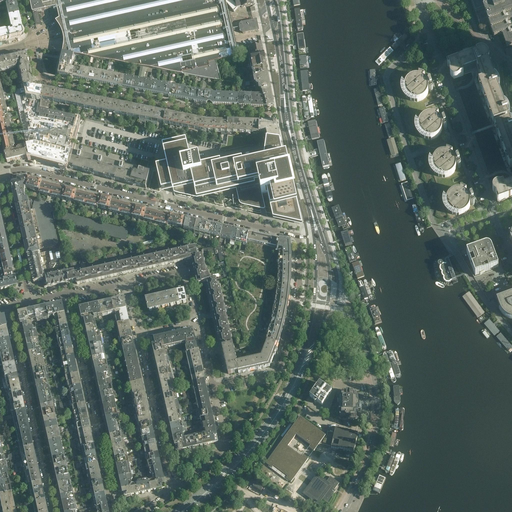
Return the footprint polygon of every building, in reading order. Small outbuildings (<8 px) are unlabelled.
[(16,7),(14,0),(12,0),(5,2),(5,3),(7,9),(16,7)] [(231,33),(231,32),(233,33),(233,32),(232,32),(232,31),(233,31),(233,28),(231,28),(231,27),(232,26),(231,26),(230,27),(229,27),(229,28),(228,26),(226,24),(227,24),(227,23),(229,23),(228,22),(227,23),(226,22),(225,20),(225,19),(225,18),(226,18),(228,18),(228,17),(226,17),(225,17),(225,15),(226,13),(228,13),(229,13),(228,12),(226,2),(221,4),(219,0),(29,0),(32,12),(33,13),(36,25),(40,24),(39,20),(40,20),(38,12),(52,9),(55,9),(55,8),(57,8),(59,16),(59,19),(56,22),(56,23),(56,24),(57,23),(58,25),(59,26),(59,27),(60,27),(60,28),(61,28),(61,29),(61,30),(61,31),(62,31),(63,32),(63,34),(63,35),(64,35),(64,36),(64,37),(64,38),(64,39),(64,40),(64,41),(65,42),(65,43),(64,43),(64,44),(65,44),(64,45),(64,46),(64,47),(64,48),(64,49),(64,50),(63,50),(63,52),(63,51),(62,52),(63,52),(63,53),(73,55),(79,56),(84,57),(90,58),(96,59),(102,60),(109,61),(115,62),(121,64),(127,65),(133,66),(140,67),(146,68),(152,69),(158,70),(162,71),(164,71),(171,72),(177,74),(183,75),(190,76),(196,77),(203,78),(209,79),(214,80),(217,81),(220,81),(221,81),(216,62),(233,58),(238,57),(236,47),(236,46),(235,46),(234,47),(233,47),(232,46),(231,44),(231,43),(233,42),(231,42),(230,42),(230,41),(229,38),(230,38),(232,38),(232,37),(230,37),(229,37),(229,34),(230,33),(230,32),(231,33)] [(236,6),(230,0),(222,0),(226,2),(234,12),(236,10),(237,8),(236,6)] [(254,5),(252,0),(236,0),(235,0),(236,6),(237,8),(242,7),(242,8),(253,5),(254,5)] [(511,0),(470,0),(475,12),(476,13),(477,12),(484,10),(486,17),(488,22),(491,29),(493,36),(494,37),(495,37),(495,36),(502,34),(507,46),(507,47),(508,47),(509,47),(511,45),(511,0)] [(18,15),(16,7),(7,9),(8,17),(18,15)] [(297,31),(303,30),(302,25),(300,10),(300,9),(294,10),(295,18),(296,22),(297,31)] [(484,12),(479,14),(481,21),(487,19),(484,12)] [(19,22),(18,15),(8,17),(10,24),(19,22)] [(457,28),(460,23),(452,17),(449,22),(457,28)] [(259,30),(257,19),(257,20),(256,20),(253,20),(240,23),(239,26),(240,32),(243,34),(258,30),(259,30)] [(21,29),(19,22),(10,24),(11,31),(12,32),(21,30),(21,29)] [(22,35),(22,32),(22,30),(21,30),(21,29),(21,30),(12,32),(11,31),(7,32),(9,39),(10,39),(21,36),(22,35)] [(9,39),(7,32),(7,31),(3,32),(2,31),(0,31),(0,39),(0,41),(7,39),(8,39),(9,39)] [(299,54),(306,54),(305,49),(304,39),(304,34),(297,35),(297,37),(297,40),(298,49),(299,54)] [(392,47),(396,51),(409,38),(405,34),(392,47)] [(264,55),(261,42),(256,43),(245,45),(246,50),(243,50),(243,52),(249,51),(250,54),(248,54),(249,57),(264,55)] [(377,63),(380,66),(395,52),(391,49),(377,63)] [(492,71),(489,62),(489,61),(489,60),(489,59),(489,58),(488,57),(488,56),(487,55),(486,54),(485,53),(484,53),(483,52),(482,52),(481,52),(480,52),(479,52),(479,53),(478,53),(477,53),(476,54),(448,64),(451,71),(450,72),(450,73),(450,74),(450,75),(450,76),(450,77),(451,77),(451,78),(452,78),(453,79),(454,79),(455,80),(456,80),(457,79),(458,79),(459,79),(459,78),(460,77),(463,76),(463,74),(477,69),(477,70),(479,76),(492,71)] [(72,59),(73,55),(63,53),(62,59),(73,62),(73,59),(72,59)] [(28,62),(27,55),(18,57),(20,64),(28,62)] [(267,69),(264,55),(249,57),(248,57),(249,63),(252,62),(253,71),(254,71),(267,69)] [(20,64),(18,57),(6,60),(8,70),(17,68),(18,66),(20,66),(20,68),(19,68),(20,71),(30,68),(28,62),(20,64)] [(70,67),(71,63),(72,64),(73,62),(62,59),(60,66),(69,67),(70,67)] [(0,71),(8,70),(6,60),(0,60),(0,71)] [(65,77),(67,69),(69,70),(69,67),(60,66),(58,76),(65,77)] [(141,92),(146,68),(140,67),(137,81),(135,91),(141,92)] [(92,83),(94,71),(94,70),(88,68),(87,71),(85,81),(92,83)] [(150,80),(152,69),(146,68),(141,92),(147,94),(149,84),(150,80)] [(73,79),(75,71),(69,70),(67,69),(65,77),(73,79)] [(79,80),(81,69),(79,69),(79,70),(76,69),(75,70),(75,71),(73,79),(79,80)] [(85,81),(87,71),(83,71),(84,69),(81,69),(79,80),(85,81)] [(268,75),(267,69),(254,71),(255,78),(268,75)] [(98,84),(100,74),(100,71),(94,70),(94,71),(92,83),(98,84)] [(375,70),(368,71),(369,86),(376,86),(375,70)] [(110,86),(112,76),(113,72),(107,71),(106,74),(104,85),(110,86)] [(307,71),(300,71),(301,80),(302,91),(304,91),(309,90),(309,84),(308,78),(307,71)] [(495,78),(494,77),(492,71),(479,76),(482,82),(477,84),(484,104),(501,98),(499,92),(499,91),(499,90),(500,90),(500,89),(500,88),(500,87),(499,87),(499,86),(499,85),(499,84),(498,83),(498,82),(498,81),(497,80),(496,80),(496,79),(495,78)] [(104,85),(106,74),(104,73),(104,75),(100,74),(98,84),(104,85)] [(32,80),(31,74),(21,76),(22,82),(32,80)] [(269,82),(269,80),(268,76),(268,75),(255,78),(256,84),(269,82)] [(116,87),(119,76),(116,76),(116,77),(112,76),(110,86),(116,87)] [(122,89),(124,79),(120,78),(121,77),(119,76),(116,87),(122,89)] [(129,90),(131,79),(129,78),(128,80),(124,79),(122,89),(129,90)] [(424,81),(423,80),(422,79),(421,79),(421,78),(419,78),(418,78),(417,78),(416,78),(415,78),(414,78),(413,78),(412,78),(411,79),(410,79),(410,80),(408,80),(408,81),(407,82),(406,83),(406,84),(405,84),(405,85),(405,86),(405,87),(407,89),(405,89),(408,92),(406,93),(411,99),(412,98),(415,100),(416,99),(417,101),(417,102),(418,102),(419,101),(420,101),(421,101),(422,100),(423,100),(423,99),(424,99),(425,98),(425,97),(426,97),(426,96),(427,95),(427,94),(428,93),(428,92),(428,91),(428,90),(428,89),(428,88),(428,87),(428,86),(427,85),(427,84),(426,83),(426,82),(425,82),(424,81)] [(135,91),(137,81),(133,80),(133,79),(131,79),(129,90),(135,91)] [(153,95),(156,84),(156,80),(154,79),(154,81),(150,80),(149,84),(147,94),(153,95)] [(34,86),(32,80),(22,82),(24,88),(34,86)] [(166,97),(168,86),(168,84),(169,82),(167,82),(167,83),(162,82),(161,86),(160,96),(166,97)] [(270,90),(269,82),(256,84),(257,85),(258,86),(260,86),(261,90),(262,91),(270,90)] [(160,96),(161,86),(162,85),(156,84),(153,95),(160,96)] [(166,97),(172,98),(174,89),(175,85),(168,84),(168,86),(166,97)] [(34,86),(27,88),(29,95),(29,96),(42,98),(44,88),(34,86)] [(27,88),(15,91),(16,98),(24,96),(29,95),(27,88)] [(46,108),(50,90),(44,88),(42,98),(41,104),(40,107),(46,108)] [(178,100),(181,89),(178,88),(178,89),(174,89),(172,98),(178,100)] [(378,88),(373,89),(378,107),(383,106),(378,88)] [(185,101),(187,91),(183,90),(183,89),(181,89),(178,100),(185,101)] [(54,101),(56,91),(50,90),(46,108),(47,109),(51,109),(52,100),(54,101)] [(274,107),(270,90),(262,91),(262,93),(263,93),(264,97),(264,98),(265,99),(267,108),(270,108),(271,108),(274,107)] [(60,102),(62,92),(56,91),(54,101),(60,102)] [(191,102),(193,91),(191,91),(191,92),(187,91),(185,101),(191,102)] [(198,103),(200,94),(195,93),(196,92),(193,91),(191,102),(198,103)] [(66,103),(68,93),(62,92),(60,102),(66,103)] [(204,105),(206,95),(202,94),(202,93),(200,92),(200,94),(198,103),(204,105)] [(72,104),(74,94),(68,93),(66,103),(72,104)] [(212,106),(212,96),(213,94),(211,93),(211,95),(206,94),(206,95),(204,105),(207,105),(208,104),(209,104),(211,104),(211,105),(211,106),(212,106)] [(78,106),(80,96),(74,94),(72,104),(78,106)] [(24,96),(16,98),(18,106),(26,105),(24,96)] [(85,107),(87,97),(80,96),(78,106),(85,107)] [(91,108),(93,98),(87,97),(85,107),(91,108)] [(267,108),(265,99),(264,98),(264,97),(258,97),(258,108),(267,108)] [(97,109),(99,99),(93,98),(91,108),(97,109)] [(505,105),(504,105),(501,98),(484,104),(492,124),(493,124),(509,119),(509,118),(509,117),(509,115),(509,114),(509,113),(509,112),(509,111),(508,110),(508,109),(507,108),(507,107),(506,107),(505,106),(505,105)] [(103,110),(105,100),(99,99),(97,109),(103,110)] [(109,112),(111,102),(105,100),(103,110),(109,112)] [(115,113),(117,103),(111,102),(109,112),(115,113)] [(39,103),(36,115),(45,117),(47,109),(46,108),(40,107),(41,104),(39,103)] [(121,114),(123,104),(117,103),(115,113),(121,114)] [(128,115),(130,105),(123,104),(121,114),(128,115)] [(26,105),(18,106),(20,115),(28,113),(26,105)] [(134,117),(136,107),(130,105),(128,115),(134,117)] [(140,118),(142,108),(136,107),(134,117),(140,118)] [(384,107),(378,109),(382,123),(389,122),(384,107)] [(146,119),(148,109),(142,108),(140,118),(146,119)] [(47,109),(45,117),(54,118),(55,110),(51,109),(47,109)] [(152,120),(154,110),(148,109),(146,119),(152,120)] [(55,110),(54,118),(63,120),(64,112),(55,110)] [(158,121),(160,111),(154,110),(152,120),(158,121)] [(164,123),(166,113),(160,111),(158,121),(164,123)] [(64,112),(63,120),(72,122),(73,114),(64,112)] [(28,113),(20,115),(22,124),(30,122),(28,113)] [(170,124),(172,114),(166,113),(164,123),(170,124)] [(73,114),(72,122),(74,122),(73,125),(78,126),(81,115),(73,114)] [(177,125),(179,115),(172,114),(170,124),(177,125)] [(183,126),(185,116),(179,115),(177,125),(183,126)] [(189,127),(191,117),(185,116),(183,126),(189,127)] [(438,118),(437,118),(436,117),(435,116),(434,116),(433,116),(432,116),(431,116),(429,116),(428,116),(427,116),(426,116),(425,117),(424,117),(423,118),(422,119),(421,120),(420,121),(419,122),(419,123),(418,124),(419,124),(421,126),(419,127),(421,130),(420,131),(425,137),(426,136),(428,138),(430,137),(431,139),(431,140),(433,139),(434,139),(435,139),(436,138),(437,137),(438,137),(438,136),(439,136),(439,135),(440,134),(441,133),(441,132),(442,131),(442,130),(442,129),(442,128),(442,127),(442,126),(442,125),(442,124),(441,124),(441,123),(441,122),(440,121),(440,120),(439,120),(439,119),(438,118)] [(195,129),(197,119),(191,117),(189,127),(195,129)] [(201,130),(203,120),(197,119),(195,129),(201,130)] [(207,131),(209,121),(206,120),(203,120),(201,130),(207,131)] [(215,131),(215,121),(209,121),(207,131),(207,132),(213,133),(213,131),(215,131)] [(311,140),(319,138),(315,121),(308,122),(309,127),(311,135),(311,139),(311,140)] [(511,122),(510,121),(494,127),(495,128),(493,128),(501,148),(511,144),(511,122)] [(30,122),(22,124),(24,133),(32,131),(30,122)] [(281,142),(280,142),(280,140),(278,129),(279,128),(278,127),(277,126),(277,124),(276,124),(273,124),(247,122),(246,133),(249,133),(249,137),(249,138),(267,141),(268,141),(268,142),(268,145),(267,145),(276,146),(275,143),(276,143),(279,143),(281,142)] [(32,131),(24,133),(26,142),(27,146),(27,148),(30,158),(68,168),(70,158),(72,153),(71,153),(78,126),(73,125),(71,125),(70,130),(68,138),(59,136),(58,138),(50,136),(49,138),(40,136),(40,138),(31,136),(32,131)] [(11,133),(10,126),(0,128),(0,130),(1,135),(11,133)] [(42,131),(40,136),(49,138),(50,136),(51,131),(42,128),(42,131)] [(51,131),(50,136),(58,138),(59,136),(60,130),(52,128),(51,131)] [(60,130),(59,136),(68,138),(70,130),(61,128),(60,130)] [(32,131),(31,136),(40,138),(40,136),(42,131),(33,129),(32,131)] [(13,139),(11,133),(1,135),(2,141),(13,139)] [(394,138),(386,141),(391,159),(399,156),(394,138)] [(14,145),(13,139),(2,141),(4,147),(14,145)] [(184,182),(173,188),(168,166),(173,165),(184,162),(186,162),(189,161),(190,161),(187,147),(186,140),(167,144),(164,145),(169,166),(157,168),(162,191),(194,184),(197,198),(255,185),(254,182),(259,181),(258,179),(253,180),(253,181),(247,182),(247,183),(245,183),(233,185),(233,186),(231,186),(219,188),(219,189),(217,189),(205,192),(203,192),(198,193),(195,179),(186,181),(186,182),(185,182),(184,182)] [(323,167),(329,166),(323,140),(317,142),(319,151),(320,153),(321,158),(322,164),(323,167)] [(221,165),(202,169),(203,177),(265,163),(265,162),(265,161),(267,151),(275,152),(278,165),(279,165),(280,166),(281,166),(281,167),(281,168),(281,169),(280,169),(279,170),(284,189),(273,192),(271,192),(268,193),(273,218),(302,225),(293,184),(286,186),(276,143),(275,143),(276,146),(267,145),(268,145),(268,142),(268,141),(267,141),(265,159),(222,168),(221,165)] [(511,144),(501,148),(508,169),(511,167),(511,144)] [(14,149),(15,148),(14,145),(4,147),(5,153),(14,151),(14,149)] [(30,158),(27,148),(18,150),(17,151),(15,151),(17,160),(21,160),(25,159),(29,158),(30,158)] [(17,160),(15,151),(14,151),(5,153),(4,154),(5,155),(7,163),(17,160)] [(168,166),(173,188),(184,182),(185,182),(186,182),(186,181),(195,179),(198,193),(203,192),(205,192),(217,189),(219,189),(219,188),(231,186),(233,186),(233,185),(245,183),(247,183),(247,182),(253,181),(253,180),(258,179),(259,181),(262,194),(268,193),(271,192),(271,193),(274,205),(275,206),(276,206),(276,205),(274,196),(274,195),(273,192),(284,189),(279,170),(280,169),(281,169),(281,168),(281,167),(281,166),(280,166),(279,165),(278,165),(275,152),(267,151),(265,161),(265,162),(265,163),(203,177),(202,169),(199,159),(192,161),(190,161),(189,161),(186,162),(184,162),(173,165),(168,166)] [(144,185),(147,173),(140,171),(72,153),(70,158),(68,168),(73,169),(141,187),(141,185),(142,185),(144,185)] [(452,156),(451,156),(450,155),(449,155),(448,154),(447,154),(446,154),(445,153),(444,153),(443,153),(442,154),(441,154),(440,154),(439,155),(438,155),(437,156),(436,157),(435,157),(435,158),(434,158),(434,160),(433,160),(433,161),(433,162),(432,162),(433,162),(434,164),(433,165),(435,168),(434,169),(439,175),(440,174),(442,176),(444,175),(445,177),(447,177),(448,177),(449,177),(449,176),(450,176),(451,175),(452,175),(452,174),(453,174),(453,173),(454,172),(455,171),(455,170),(456,169),(456,168),(456,167),(456,166),(456,165),(456,164),(456,163),(456,162),(455,162),(455,161),(455,160),(454,159),(454,158),(453,157),(452,156)] [(142,159),(140,166),(148,168),(149,161),(142,159)] [(398,182),(406,180),(401,163),(393,166),(398,182)] [(141,185),(141,187),(146,189),(150,174),(147,173),(144,185),(142,185),(141,185)] [(328,183),(327,177),(326,176),(326,175),(325,175),(324,175),(323,175),(322,175),(322,176),(322,177),(322,178),(327,198),(327,199),(327,200),(328,200),(328,201),(329,201),(329,202),(330,202),(331,202),(332,201),(332,200),(333,199),(333,198),(333,197),(331,191),(328,183)] [(27,188),(27,179),(26,178),(21,180),(21,179),(19,179),(19,180),(18,180),(19,183),(18,183),(20,193),(24,192),(26,192),(26,191),(24,190),(24,189),(26,188),(27,188)] [(40,192),(42,183),(42,182),(39,181),(39,182),(30,179),(28,178),(28,179),(27,179),(27,188),(33,190),(32,190),(35,191),(35,190),(40,192)] [(408,182),(402,184),(410,205),(415,203),(408,182)] [(511,182),(504,186),(503,184),(500,185),(499,185),(499,184),(498,184),(497,184),(496,185),(495,185),(494,186),(493,187),(493,188),(492,189),(492,190),(492,191),(493,192),(493,193),(494,193),(494,194),(495,194),(495,195),(496,195),(499,202),(501,201),(511,197),(511,182)] [(20,193),(18,183),(13,184),(12,185),(13,188),(12,189),(12,190),(13,191),(13,192),(13,194),(14,194),(20,193)] [(45,195),(48,185),(42,183),(40,192),(43,193),(43,194),(45,195)] [(173,189),(174,193),(197,198),(194,184),(173,189)] [(51,195),(54,186),(48,185),(45,195),(47,196),(48,194),(51,195)] [(57,198),(59,188),(54,186),(51,195),(55,196),(55,197),(57,198)] [(63,198),(65,189),(59,188),(57,198),(59,198),(59,197),(63,198)] [(68,201),(71,191),(65,189),(63,198),(66,199),(66,200),(68,201)] [(74,201),(77,192),(71,191),(68,201),(71,201),(71,200),(74,201)] [(466,194),(465,194),(464,193),(462,192),(461,192),(460,191),(459,191),(458,191),(457,191),(455,192),(454,192),(453,193),(452,193),(451,193),(450,194),(449,195),(449,196),(448,197),(447,198),(447,199),(446,200),(447,200),(448,202),(447,203),(449,206),(448,207),(453,213),(454,211),(456,214),(457,213),(459,215),(460,215),(461,215),(462,215),(463,214),(464,214),(465,213),(466,212),(467,212),(467,211),(468,210),(468,209),(469,209),(469,208),(469,207),(470,206),(470,205),(470,204),(470,203),(470,202),(470,201),(469,200),(469,199),(469,198),(468,197),(468,196),(467,196),(466,195),(466,194)] [(32,210),(31,208),(30,208),(30,210),(29,204),(28,201),(27,199),(26,198),(25,195),(24,194),(24,192),(20,193),(14,194),(16,204),(16,206),(17,207),(16,208),(17,209),(17,210),(19,216),(18,217),(19,218),(19,219),(20,220),(19,220),(19,222),(20,222),(22,228),(21,229),(21,231),(22,231),(37,228),(33,210),(32,210)] [(80,204),(83,194),(77,192),(74,201),(78,202),(78,203),(80,204)] [(86,204),(88,195),(83,194),(80,204),(82,204),(82,203),(86,204)] [(91,207),(94,197),(88,195),(86,204),(90,205),(89,206),(91,207)] [(98,207),(100,198),(94,197),(91,207),(94,207),(94,206),(98,207)] [(103,209),(106,198),(100,197),(100,198),(98,207),(101,207),(101,208),(103,209)] [(110,210),(112,201),(112,200),(106,198),(103,209),(106,209),(110,210)] [(26,247),(27,253),(38,250),(56,246),(58,243),(51,212),(54,212),(52,205),(49,204),(45,203),(43,203),(41,202),(38,201),(32,200),(31,202),(31,204),(31,205),(33,206),(32,210),(33,210),(37,228),(40,240),(25,244),(25,245),(25,246),(26,247)] [(115,213),(118,203),(112,201),(110,210),(109,210),(113,211),(113,212),(115,213)] [(121,213),(123,204),(118,203),(115,213),(117,214),(117,212),(121,213)] [(126,216),(129,206),(123,204),(121,213),(125,214),(124,215),(126,216)] [(415,204),(413,205),(413,209),(420,232),(421,232),(421,233),(422,233),(423,233),(424,233),(424,232),(424,231),(424,230),(424,229),(417,208),(415,204)] [(132,216),(135,207),(129,206),(126,216),(129,217),(129,215),(132,216)] [(335,219),(339,227),(342,226),(346,225),(341,213),(338,206),(331,208),(334,216),(335,219)] [(138,219),(141,209),(135,207),(132,216),(136,217),(136,218),(138,219)] [(144,219),(146,210),(141,209),(138,219),(140,220),(140,218),(144,219)] [(150,222),(152,212),(146,210),(144,219),(148,220),(147,221),(150,222)] [(156,222),(158,213),(152,212),(150,222),(152,223),(152,221),(156,222)] [(119,228),(64,213),(64,214),(62,224),(125,241),(126,238),(128,231),(125,230),(126,227),(120,225),(119,228)] [(161,225),(164,215),(158,213),(156,222),(159,223),(159,224),(161,225)] [(168,225),(170,216),(164,215),(161,225),(163,226),(164,224),(167,225),(168,225)] [(175,227),(177,217),(173,216),(171,215),(170,216),(168,225),(173,226),(172,227),(175,227)] [(182,228),(184,219),(184,218),(181,218),(177,217),(175,227),(177,228),(177,227),(182,228)] [(205,234),(207,224),(202,223),(200,232),(199,235),(204,236),(204,235),(205,234)] [(40,240),(37,228),(22,231),(22,232),(22,234),(23,235),(24,240),(24,241),(24,243),(25,243),(25,244),(40,240)] [(241,242),(244,232),(238,231),(236,241),(236,243),(241,245),(241,242)] [(347,231),(341,233),(343,240),(345,245),(352,243),(347,231)] [(267,279),(268,275),(268,273),(268,271),(269,267),(270,262),(270,259),(271,256),(272,255),(273,255),(277,254),(277,253),(278,249),(280,240),(249,233),(247,242),(247,243),(246,246),(244,252),(244,255),(239,253),(236,252),(234,252),(228,250),(223,249),(224,252),(225,257),(230,279),(230,283),(231,285),(232,288),(232,291),(233,295),(234,298),(234,300),(235,302),(236,308),(237,313),(239,320),(240,326),(241,329),(242,333),(242,335),(243,338),(244,342),(238,343),(240,349),(241,349),(246,348),(252,346),(256,345),(257,343),(257,338),(258,334),(259,331),(259,327),(260,325),(260,322),(261,318),(261,314),(262,312),(262,309),(263,305),(264,301),(264,299),(264,297),(265,292),(266,288),(266,286),(266,284),(267,279)] [(290,249),(290,245),(290,244),(289,243),(280,240),(278,249),(277,253),(279,253),(279,256),(279,257),(279,260),(291,259),(291,256),(291,252),(290,249)] [(498,268),(491,250),(491,249),(491,248),(490,248),(489,247),(488,246),(487,246),(486,246),(485,246),(476,250),(474,245),(458,251),(462,258),(474,278),(487,273),(487,272),(498,268)] [(200,256),(199,253),(198,247),(188,250),(190,260),(192,259),(192,258),(200,256)] [(347,256),(350,263),(356,261),(356,260),(353,254),(351,247),(345,249),(347,256)] [(65,261),(62,248),(49,251),(50,256),(51,262),(52,264),(54,264),(56,263),(65,261)] [(190,260),(188,250),(182,251),(184,261),(190,260)] [(184,261),(182,251),(176,252),(178,262),(184,261)] [(178,262),(176,252),(169,254),(171,264),(178,262)] [(40,258),(39,253),(28,256),(31,269),(42,266),(40,258)] [(171,264),(169,254),(161,256),(162,259),(163,259),(163,261),(164,261),(165,265),(171,264)] [(165,265),(164,261),(163,261),(163,259),(162,259),(161,256),(157,257),(159,267),(165,265)] [(203,262),(202,256),(200,256),(192,258),(192,259),(194,264),(203,262)] [(159,267),(157,257),(149,258),(149,262),(150,262),(151,264),(152,264),(153,268),(159,267)] [(10,263),(10,261),(9,261),(9,258),(0,259),(0,266),(10,264),(10,263)] [(153,268),(152,264),(151,264),(150,262),(149,262),(149,258),(145,259),(147,269),(153,268)] [(147,269),(145,259),(138,261),(141,271),(147,269)] [(291,263),(291,259),(279,260),(279,263),(279,267),(279,270),(279,274),(291,274),(291,270),(291,267),(291,263)] [(441,262),(440,262),(439,262),(439,263),(438,263),(438,264),(438,265),(438,266),(439,266),(439,267),(440,267),(440,268),(440,270),(440,272),(442,273),(441,275),(442,277),(443,278),(443,280),(444,282),(445,283),(446,284),(448,284),(450,283),(451,282),(452,281),(452,282),(456,280),(455,277),(449,261),(449,262),(448,260),(445,261),(446,265),(445,263),(443,264),(444,265),(443,265),(443,264),(442,263),(442,262),(441,262)] [(141,271),(138,261),(132,262),(134,272),(141,271)] [(204,267),(203,262),(194,264),(195,271),(199,270),(199,269),(201,268),(201,267),(204,267)] [(361,266),(359,262),(352,264),(358,279),(365,277),(361,266)] [(120,275),(118,265),(118,263),(111,264),(112,267),(114,276),(120,275)] [(11,270),(11,267),(11,265),(10,265),(10,264),(0,266),(0,269),(1,272),(11,270)] [(126,273),(124,264),(118,265),(120,275),(126,274),(126,273)] [(44,288),(54,286),(51,275),(44,276),(43,271),(42,266),(31,269),(34,282),(43,280),(44,288)] [(114,276),(112,267),(106,268),(108,278),(114,276)] [(206,275),(204,267),(201,267),(201,268),(199,269),(199,270),(195,271),(196,277),(206,275)] [(108,278),(106,268),(98,270),(98,273),(100,273),(100,275),(101,275),(102,279),(108,278)] [(102,279),(101,275),(100,275),(100,273),(98,273),(98,270),(94,271),(96,281),(102,279)] [(69,282),(67,273),(67,271),(54,274),(56,285),(69,282)] [(96,281),(94,271),(87,272),(90,282),(96,281)] [(77,281),(75,275),(75,272),(68,273),(68,272),(67,273),(69,282),(76,281),(77,281)] [(90,282),(87,272),(81,273),(83,283),(90,282)] [(81,273),(75,275),(77,281),(76,281),(77,285),(83,283),(81,273)] [(209,281),(208,274),(206,275),(196,277),(198,283),(199,283),(199,284),(201,283),(202,282),(207,281),(208,282),(209,281)] [(291,278),(291,274),(279,274),(279,276),(279,280),(279,284),(278,287),(290,288),(290,285),(291,281),(291,278)] [(9,288),(7,280),(6,280),(6,278),(5,276),(2,277),(3,278),(1,278),(3,289),(4,289),(6,289),(6,288),(9,288)] [(16,286),(14,277),(13,278),(13,276),(6,278),(6,280),(7,280),(9,288),(16,286)] [(363,281),(362,281),(369,300),(370,300),(371,301),(372,301),(373,300),(374,299),(374,298),(370,288),(367,282),(366,280),(366,279),(365,279),(364,279),(363,280),(363,281)] [(358,282),(358,283),(358,284),(362,294),(362,295),(363,299),(364,300),(365,301),(365,302),(366,302),(367,303),(368,302),(368,301),(368,300),(368,299),(368,298),(368,297),(363,282),(362,282),(362,281),(361,281),(360,281),(359,282),(358,282)] [(216,282),(208,284),(209,290),(217,288),(216,282)] [(290,292),(290,288),(278,287),(278,294),(277,297),(277,301),(288,303),(289,299),(289,295),(290,292)] [(219,288),(217,288),(209,290),(211,296),(221,294),(219,288)] [(187,303),(184,292),(178,293),(180,304),(183,303),(184,304),(186,304),(186,303),(187,303)] [(469,292),(462,297),(480,323),(488,318),(469,292)] [(180,304),(178,293),(172,294),(174,305),(177,305),(177,306),(180,305),(180,304)] [(511,293),(511,294),(510,294),(510,295),(510,296),(508,296),(508,295),(497,299),(499,306),(501,305),(502,307),(500,308),(499,309),(499,310),(499,311),(500,311),(500,312),(501,313),(502,314),(502,315),(503,316),(504,316),(505,317),(506,318),(507,318),(508,319),(509,319),(510,319),(511,320),(511,293)] [(174,305),(172,294),(165,296),(168,307),(170,306),(171,307),(173,307),(173,306),(174,305)] [(222,300),(221,294),(211,296),(212,303),(222,300)] [(168,307),(165,296),(159,297),(161,308),(162,308),(163,309),(165,308),(168,307)] [(161,308),(159,297),(153,299),(155,310),(156,310),(158,310),(159,309),(161,308)] [(155,310),(153,299),(146,300),(149,311),(150,312),(152,311),(152,310),(155,310)] [(126,310),(124,302),(124,300),(112,302),(114,313),(115,312),(116,314),(119,314),(118,311),(126,310)] [(219,305),(223,305),(222,300),(212,303),(214,309),(218,308),(217,307),(219,306),(219,305)] [(288,306),(288,303),(277,301),(276,304),(276,307),(275,311),(274,314),(286,317),(286,313),(287,310),(288,306)] [(109,315),(106,304),(101,305),(103,316),(109,315)] [(64,313),(62,305),(54,306),(56,315),(64,313)] [(103,316),(101,305),(94,307),(95,312),(96,311),(97,317),(98,316),(98,317),(103,316)] [(225,313),(223,305),(219,305),(219,306),(217,307),(218,308),(214,309),(215,315),(225,313)] [(56,315),(54,306),(47,308),(49,317),(52,316),(54,317),(56,315)] [(97,317),(96,311),(95,312),(94,307),(81,309),(82,317),(94,315),(94,317),(97,317)] [(375,325),(382,322),(376,307),(369,310),(375,325)] [(49,317),(47,308),(41,309),(43,320),(49,318),(49,317)] [(43,320),(41,309),(35,311),(37,320),(37,321),(43,320)] [(127,316),(126,310),(118,311),(119,314),(116,314),(116,317),(116,318),(116,319),(117,319),(127,316)] [(37,320),(35,311),(28,312),(30,321),(32,322),(33,321),(37,320)] [(30,321),(28,312),(19,314),(21,323),(30,321)] [(66,321),(64,313),(56,315),(54,317),(56,318),(57,323),(66,321)] [(228,326),(226,317),(225,313),(215,315),(218,328),(228,326)] [(285,320),(286,317),(274,314),(273,321),(284,324),(285,320)] [(93,321),(93,318),(94,317),(94,315),(82,317),(84,323),(93,321)] [(129,321),(129,320),(128,320),(127,316),(117,319),(116,319),(117,325),(118,325),(129,322),(128,322),(129,321)] [(283,327),(284,324),(273,321),(269,320),(267,327),(271,328),(282,331),(283,327)] [(489,320),(484,324),(494,336),(499,332),(489,320)] [(32,328),(31,323),(32,322),(30,321),(21,323),(21,325),(22,325),(23,330),(32,328)] [(67,327),(67,324),(66,321),(57,323),(56,323),(57,329),(67,327)] [(130,328),(129,325),(130,325),(129,323),(129,322),(118,325),(119,331),(130,328)] [(229,332),(228,326),(218,328),(219,334),(229,332)] [(69,332),(69,330),(68,329),(67,327),(57,329),(56,329),(58,335),(68,333),(68,332),(69,332)] [(98,332),(98,330),(97,330),(96,327),(85,329),(86,332),(86,333),(88,332),(88,335),(98,332)] [(131,334),(130,328),(119,331),(120,337),(131,334)] [(281,334),(282,331),(271,328),(270,331),(266,330),(265,333),(267,333),(269,334),(280,338),(281,334)] [(375,330),(382,350),(383,350),(383,351),(384,351),(385,351),(385,350),(386,350),(386,349),(387,349),(387,348),(379,329),(379,328),(378,328),(377,328),(376,328),(375,329),(375,330)] [(195,339),(193,331),(186,332),(187,338),(186,338),(187,341),(195,339)] [(101,338),(99,332),(98,332),(88,335),(89,337),(88,338),(89,340),(90,341),(101,338)] [(186,338),(187,338),(186,332),(181,333),(179,333),(179,334),(178,334),(181,344),(184,343),(183,339),(186,338)] [(230,338),(229,332),(219,334),(221,340),(230,338)] [(38,339),(36,333),(26,335),(26,338),(26,339),(26,340),(27,341),(38,339)] [(70,339),(69,336),(70,335),(69,334),(69,333),(68,333),(58,335),(59,341),(70,339)] [(181,344),(178,334),(177,333),(175,334),(175,335),(172,335),(175,346),(181,344)] [(279,341),(280,338),(269,334),(267,333),(265,340),(267,341),(269,341),(278,344),(279,341)] [(511,346),(501,333),(496,337),(510,353),(511,351),(511,346)] [(133,340),(131,334),(120,337),(122,343),(133,340)] [(175,346),(172,335),(170,336),(169,335),(167,336),(166,336),(169,347),(175,346)] [(169,347),(166,336),(166,337),(165,336),(164,336),(163,337),(159,338),(160,344),(161,344),(164,343),(165,348),(169,347)] [(102,344),(101,338),(90,341),(90,343),(90,344),(90,345),(91,346),(91,347),(102,344)] [(160,344),(159,338),(152,340),(154,348),(161,346),(161,344),(160,344)] [(196,344),(196,342),(195,341),(195,339),(187,341),(186,338),(183,339),(184,343),(186,343),(187,347),(196,345),(196,344)] [(221,343),(222,347),(227,346),(232,345),(232,344),(230,338),(221,340),(221,343)] [(39,345),(38,339),(27,341),(28,344),(27,344),(28,346),(28,347),(29,347),(39,345)] [(71,345),(70,339),(59,341),(60,347),(71,345)] [(9,346),(7,340),(0,341),(0,348),(1,348),(1,347),(9,346)] [(134,345),(134,343),(133,343),(133,340),(122,343),(123,349),(134,346),(134,345)] [(274,357),(275,352),(277,348),(278,345),(278,344),(269,341),(267,346),(266,346),(265,348),(265,349),(264,352),(265,352),(263,356),(262,358),(260,359),(260,358),(258,358),(257,358),(257,359),(252,360),(251,355),(246,357),(247,360),(244,361),(241,362),(241,363),(237,364),(236,360),(235,352),(234,350),(234,349),(234,347),(233,345),(232,345),(227,346),(222,347),(223,349),(223,351),(226,363),(228,374),(238,372),(238,374),(248,372),(254,370),(270,367),(272,360),(274,357)] [(164,352),(164,348),(165,348),(164,343),(161,344),(161,346),(154,348),(153,349),(154,351),(155,354),(164,352)] [(104,344),(102,344),(91,347),(91,349),(91,350),(91,351),(92,352),(103,350),(105,350),(104,344)] [(40,351),(39,345),(29,347),(29,350),(29,352),(30,353),(40,351)] [(72,351),(71,345),(60,347),(62,353),(72,351)] [(198,349),(197,348),(197,347),(196,345),(187,347),(186,348),(187,353),(197,351),(197,350),(198,349)] [(10,350),(10,348),(9,348),(9,346),(1,347),(1,348),(0,348),(0,354),(10,352),(10,351),(10,350)] [(135,352),(135,349),(135,347),(134,347),(134,346),(123,349),(124,354),(135,352)] [(43,350),(40,351),(30,353),(30,356),(30,358),(31,359),(41,357),(44,356),(43,350)] [(105,356),(103,350),(92,352),(93,355),(92,356),(93,357),(93,358),(94,358),(105,356)] [(74,355),(74,354),(73,353),(72,351),(62,353),(63,359),(74,356),(74,355)] [(199,355),(199,354),(198,353),(197,351),(187,353),(188,359),(199,357),(199,356),(199,355)] [(12,358),(11,354),(11,352),(10,352),(0,354),(0,359),(0,361),(1,361),(4,360),(12,358)] [(137,358),(135,352),(124,354),(126,360),(137,358)] [(167,358),(166,352),(164,352),(155,354),(154,355),(155,357),(156,357),(156,360),(167,358)] [(383,355),(392,382),(392,383),(393,383),(394,383),(395,383),(396,383),(396,382),(396,381),(387,354),(387,353),(386,353),(385,352),(385,353),(384,353),(383,354),(383,355)] [(388,355),(396,378),(397,378),(397,379),(398,379),(399,378),(399,377),(400,377),(392,353),(391,353),(391,352),(390,352),(389,352),(388,352),(388,353),(388,354),(388,355)] [(106,362),(107,362),(109,361),(107,355),(105,356),(94,358),(94,361),(94,362),(94,363),(95,364),(106,362)] [(75,362),(74,360),(75,359),(75,357),(74,357),(74,356),(63,359),(64,365),(75,362)] [(43,363),(41,357),(31,359),(32,361),(31,362),(32,364),(33,365),(43,363)] [(168,364),(167,357),(167,358),(156,360),(156,361),(156,363),(157,363),(158,366),(168,364)] [(201,361),(200,360),(199,359),(199,357),(188,359),(190,365),(200,363),(200,362),(201,361)] [(13,364),(12,358),(4,360),(1,361),(2,366),(13,364)] [(138,364),(137,358),(126,360),(127,366),(138,364)] [(76,368),(75,362),(64,365),(66,371),(76,368)] [(96,370),(108,368),(107,362),(106,362),(95,364),(95,367),(95,368),(95,369),(96,370)] [(44,369),(43,363),(33,365),(33,367),(33,368),(33,370),(34,370),(34,371),(44,369)] [(202,367),(201,366),(201,365),(200,363),(190,365),(191,371),(201,369),(201,368),(202,367)] [(14,370),(13,364),(2,366),(3,370),(2,370),(3,373),(4,373),(6,372),(14,370)] [(140,369),(139,367),(138,367),(138,364),(127,366),(128,372),(139,370),(139,369),(140,369)] [(170,370),(168,364),(158,366),(157,367),(158,369),(159,372),(170,370)] [(47,368),(44,369),(34,371),(34,373),(34,374),(34,376),(35,376),(35,377),(45,375),(48,374),(49,374),(47,368)] [(78,374),(76,368),(66,371),(67,377),(78,374)] [(109,368),(108,368),(96,370),(97,373),(96,373),(97,375),(98,376),(109,374),(110,373),(109,368)] [(203,373),(203,371),(202,371),(201,369),(191,371),(192,377),(203,375),(203,374),(203,373)] [(15,374),(16,374),(15,372),(14,370),(6,372),(4,373),(5,378),(16,376),(15,374)] [(140,376),(140,373),(140,372),(140,371),(139,370),(128,372),(130,378),(140,376)] [(171,375),(170,370),(159,372),(158,373),(159,375),(160,375),(160,378),(171,375)] [(110,373),(109,374),(98,376),(98,379),(97,379),(98,381),(99,381),(99,382),(111,380),(112,379),(110,373)] [(48,374),(45,375),(35,377),(36,379),(35,380),(36,382),(37,383),(47,381),(49,380),(48,374)] [(80,379),(79,377),(78,377),(78,374),(67,377),(68,383),(79,380),(80,379)] [(174,375),(171,375),(160,378),(160,379),(160,381),(161,381),(162,384),(172,381),(175,381),(174,375)] [(205,379),(204,377),(203,377),(203,375),(192,377),(194,383),(204,381),(204,380),(205,379)] [(17,382),(16,378),(17,378),(16,376),(5,378),(6,384),(17,382)] [(142,382),(140,376),(130,378),(131,384),(142,382)] [(80,386),(80,384),(80,383),(80,381),(79,381),(79,380),(68,383),(70,389),(80,386)] [(112,386),(111,380),(99,382),(99,385),(99,387),(100,387),(100,388),(112,386)] [(48,386),(47,381),(37,383),(37,385),(37,386),(37,388),(38,388),(38,389),(48,386)] [(174,387),(172,381),(162,384),(161,385),(162,387),(163,390),(174,387)] [(206,385),(205,383),(204,381),(194,383),(195,389),(205,387),(205,386),(206,385)] [(18,388),(17,382),(6,384),(7,390),(18,388)] [(143,388),(142,382),(131,384),(132,390),(143,388)] [(324,403),(331,392),(332,392),(327,388),(329,387),(325,384),(324,386),(320,383),(310,397),(315,400),(317,402),(322,406),(324,403)] [(51,386),(48,386),(38,389),(38,391),(38,392),(38,394),(39,394),(39,395),(49,392),(52,392),(51,386)] [(82,392),(80,386),(70,389),(71,395),(82,392)] [(113,392),(112,386),(100,388),(101,391),(100,391),(101,393),(101,394),(113,392)] [(175,393),(174,387),(163,390),(162,391),(163,392),(164,393),(164,396),(175,393)] [(207,391),(207,389),(206,389),(205,387),(195,389),(196,395),(207,393),(207,392),(207,391)] [(20,394),(18,388),(7,390),(9,396),(20,394)] [(145,393),(145,391),(144,391),(143,388),(132,390),(134,396),(144,394),(144,393),(145,393)] [(52,392),(49,392),(39,395),(40,397),(39,398),(40,400),(40,401),(51,398),(54,398),(53,392),(52,392)] [(83,398),(82,392),(71,395),(72,401),(83,398)] [(115,397),(113,392),(101,394),(102,397),(101,397),(102,399),(103,399),(103,400),(113,398),(115,398),(115,397)] [(176,399),(175,393),(164,396),(164,397),(164,398),(165,399),(166,402),(176,399)] [(209,397),(208,395),(207,395),(207,393),(196,395),(197,401),(208,398),(209,397)] [(21,398),(21,396),(20,396),(20,394),(9,396),(7,397),(8,403),(10,402),(21,400),(21,399),(21,398)] [(146,400),(145,397),(146,396),(145,395),(145,394),(144,394),(134,396),(135,402),(146,400)] [(359,405),(359,403),(358,403),(358,402),(358,398),(356,398),(356,394),(351,394),(350,394),(350,395),(348,395),(346,395),(346,394),(345,394),(340,394),(340,398),(338,398),(338,407),(338,413),(340,413),(340,417),(345,417),(346,417),(346,418),(350,418),(350,417),(351,417),(356,417),(356,413),(358,413),(358,409),(358,408),(359,408),(359,405)] [(54,398),(51,398),(40,401),(41,403),(41,404),(41,406),(42,406),(42,407),(52,404),(54,404),(56,403),(54,398)] [(85,403),(84,401),(83,398),(72,401),(69,401),(71,407),(74,407),(84,404),(85,403)] [(115,404),(113,398),(103,400),(103,403),(103,405),(104,405),(104,406),(115,404)] [(210,403),(209,401),(208,398),(197,401),(199,407),(209,404),(210,403)] [(22,406),(21,402),(22,401),(22,400),(21,399),(21,400),(10,402),(11,408),(22,406)] [(178,405),(176,399),(166,402),(165,403),(166,404),(166,405),(167,408),(178,405)] [(147,406),(146,400),(135,402),(132,403),(134,409),(136,408),(147,406)] [(54,404),(52,404),(42,407),(42,409),(42,410),(42,412),(43,412),(43,413),(51,411),(51,410),(53,410),(53,409),(54,409),(56,409),(54,404)] [(86,410),(85,407),(86,407),(85,405),(84,405),(84,404),(74,407),(71,407),(70,407),(71,413),(73,413),(75,412),(86,410)] [(116,410),(115,404),(104,406),(105,409),(104,409),(105,411),(105,412),(116,410)] [(211,409),(211,407),(210,407),(209,404),(199,407),(200,413),(211,410),(211,409)] [(179,411),(178,405),(167,408),(166,409),(167,410),(168,411),(168,414),(179,411)] [(23,411),(22,406),(11,408),(13,414),(23,411)] [(148,412),(147,406),(136,408),(138,414),(148,412)] [(55,416),(54,412),(55,412),(54,409),(53,409),(53,410),(51,410),(51,411),(43,413),(44,415),(43,416),(44,418),(44,419),(55,416)] [(87,416),(86,410),(75,412),(73,413),(74,419),(76,418),(87,416)] [(117,416),(116,410),(105,412),(106,415),(105,415),(106,417),(107,417),(107,418),(117,416)] [(213,415),(212,413),(211,413),(211,410),(200,413),(201,419),(212,416),(213,415)] [(25,417),(23,411),(13,414),(12,414),(13,420),(25,417)] [(180,417),(179,411),(168,414),(168,415),(168,416),(169,417),(170,420),(180,417)] [(150,416),(150,415),(149,414),(148,412),(138,414),(134,415),(135,421),(137,420),(139,420),(150,418),(150,417),(150,416)] [(56,421),(55,416),(44,419),(45,421),(45,422),(45,423),(46,424),(46,425),(54,423),(54,422),(56,421)] [(88,422),(87,416),(76,418),(74,419),(76,425),(78,424),(88,422)] [(119,422),(117,416),(107,418),(107,420),(107,421),(107,423),(108,423),(108,424),(119,422)] [(214,421),(213,419),(212,416),(201,419),(203,425),(213,422),(214,421)] [(26,422),(26,421),(26,420),(25,419),(25,417),(13,420),(15,426),(26,423),(26,422)] [(183,417),(180,417),(170,420),(169,421),(170,422),(170,423),(171,425),(182,423),(184,423),(183,417)] [(335,429),(334,433),(332,433),(330,432),(327,432),(326,438),(325,437),(326,436),(300,417),(265,463),(269,466),(272,468),(273,466),(287,477),(286,479),(289,481),(290,482),(291,482),(308,459),(307,458),(303,455),(302,457),(288,447),(295,437),(296,435),(310,446),(309,448),(312,451),(314,452),(319,444),(331,447),(331,448),(338,450),(338,449),(354,452),(358,434),(346,432),(338,430),(335,429)] [(151,424),(150,421),(151,420),(151,418),(150,418),(139,420),(137,420),(138,426),(140,426),(151,424)] [(57,428),(56,424),(57,424),(57,421),(56,421),(54,422),(54,423),(46,425),(46,427),(46,428),(46,429),(47,430),(57,428)] [(90,427),(90,425),(89,425),(88,422),(78,424),(76,425),(77,431),(79,430),(90,428),(89,427),(90,427)] [(120,428),(119,422),(108,424),(109,426),(108,427),(108,429),(109,429),(109,430),(120,428)] [(184,423),(182,423),(171,425),(171,426),(170,426),(171,428),(172,429),(172,431),(183,429),(187,428),(186,422),(184,423)] [(215,427),(215,425),(214,425),(213,422),(203,425),(204,429),(204,430),(205,430),(215,428),(215,427)] [(27,429),(27,426),(27,425),(27,424),(26,423),(15,426),(16,432),(27,429)] [(152,429),(151,424),(140,426),(142,432),(152,429)] [(61,427),(57,428),(47,430),(48,433),(47,434),(48,435),(48,436),(56,435),(56,434),(59,433),(62,432),(61,427)] [(121,434),(121,433),(124,433),(124,432),(123,433),(121,427),(120,428),(109,430),(110,432),(109,433),(110,435),(111,435),(111,436),(121,434)] [(91,434),(90,431),(91,430),(90,429),(90,428),(79,430),(80,436),(91,434)] [(216,434),(216,433),(216,431),(215,431),(215,428),(205,430),(206,434),(205,434),(206,439),(209,438),(208,436),(216,434)] [(29,435),(27,429),(16,432),(17,438),(29,435)] [(154,435),(152,429),(142,432),(143,438),(154,435)] [(184,434),(183,429),(172,431),(172,432),(172,434),(173,434),(174,437),(183,435),(184,434)] [(60,440),(59,436),(60,436),(59,433),(56,434),(56,435),(48,436),(49,439),(48,440),(49,441),(50,442),(60,440)] [(122,435),(121,433),(121,434),(111,436),(111,438),(111,439),(111,441),(112,441),(112,442),(123,439),(127,439),(126,434),(122,435)] [(92,440),(91,434),(80,436),(82,442),(92,440)] [(210,438),(209,438),(206,439),(205,434),(201,435),(203,446),(204,445),(204,446),(206,446),(206,445),(211,444),(210,438)] [(218,442),(216,434),(208,436),(209,438),(210,438),(211,444),(218,442)] [(30,441),(29,435),(17,438),(19,444),(30,441)] [(155,440),(155,439),(154,438),(154,435),(143,438),(144,444),(155,442),(155,441),(155,440)] [(186,443),(185,439),(184,439),(183,435),(174,437),(174,438),(173,438),(174,440),(175,443),(183,442),(183,443),(186,443)] [(203,446),(201,435),(195,437),(197,447),(200,446),(201,447),(202,446),(203,446)] [(296,435),(295,437),(309,448),(310,446),(296,435)] [(197,447),(195,437),(189,438),(191,448),(192,448),(192,449),(194,448),(197,447)] [(191,448),(189,438),(185,439),(186,443),(183,443),(182,444),(183,450),(188,449),(189,449),(190,449),(191,448)] [(124,445),(123,439),(112,442),(113,444),(112,445),(112,447),(113,447),(113,448),(124,445)] [(61,445),(60,440),(50,442),(50,445),(50,446),(50,447),(51,448),(59,447),(59,446),(61,445)] [(94,446),(92,440),(82,442),(83,448),(94,446)] [(31,446),(32,445),(31,444),(31,443),(30,441),(19,444),(20,450),(31,447),(31,446)] [(156,448),(156,445),(156,444),(156,443),(155,442),(144,444),(142,445),(143,451),(146,450),(156,448)] [(183,450),(182,444),(183,443),(183,442),(175,443),(177,451),(183,450)] [(63,452),(62,448),(63,448),(62,445),(61,445),(59,446),(59,447),(51,448),(52,451),(51,452),(51,453),(52,454),(63,452)] [(125,451),(124,445),(113,448),(114,450),(113,451),(114,453),(115,453),(115,454),(125,451)] [(95,451),(95,449),(94,449),(94,446),(83,448),(84,454),(95,452),(95,451)] [(33,453),(32,450),(33,449),(32,447),(31,447),(20,450),(21,456),(33,453)] [(158,454),(156,448),(146,450),(143,451),(145,457),(147,456),(158,454)] [(127,457),(125,451),(115,454),(115,456),(115,457),(115,459),(116,459),(116,460),(127,457)] [(64,457),(63,452),(52,454),(53,457),(52,458),(53,459),(54,460),(62,459),(62,458),(64,457)] [(96,458),(96,455),(96,454),(96,453),(95,452),(84,454),(85,460),(96,458)] [(392,453),(385,471),(385,472),(385,473),(386,473),(386,474),(387,474),(388,474),(389,473),(389,472),(396,454),(396,453),(395,453),(395,452),(394,452),(393,452),(392,453)] [(34,459),(33,453),(21,456),(23,461),(34,459)] [(395,457),(390,472),(390,473),(390,474),(391,475),(392,475),(393,475),(394,474),(400,459),(400,458),(400,457),(400,456),(400,455),(399,454),(399,453),(399,454),(398,454),(397,454),(397,455),(396,455),(396,456),(396,457),(395,457)] [(159,460),(158,454),(147,456),(148,462),(159,460)] [(131,456),(127,457),(116,460),(117,462),(116,463),(116,465),(117,465),(117,466),(128,463),(132,462),(131,456)] [(70,463),(69,459),(69,457),(67,457),(65,457),(64,457),(62,458),(62,459),(54,460),(54,463),(54,464),(54,465),(55,466),(65,464),(66,464),(70,463)] [(98,464),(96,458),(85,460),(83,461),(84,467),(87,466),(98,464)] [(35,465),(34,459),(23,461),(24,467),(35,465)] [(161,465),(161,463),(160,463),(159,460),(148,462),(150,469),(161,466),(160,466),(161,465)] [(129,469),(128,463),(117,466),(118,468),(117,469),(118,471),(119,471),(119,472),(129,469)] [(66,469),(67,469),(66,464),(65,464),(55,466),(56,469),(55,470),(55,471),(56,472),(64,470),(66,469)] [(99,470),(98,464),(87,466),(84,467),(86,473),(88,472),(99,470)] [(36,470),(37,469),(37,467),(36,467),(35,465),(24,467),(21,468),(22,474),(25,473),(37,471),(36,470)] [(162,472),(161,469),(162,469),(161,467),(161,466),(150,469),(151,475),(153,475),(153,474),(162,472)] [(287,477),(273,466),(272,468),(269,466),(268,467),(288,482),(289,481),(286,479),(287,477)] [(133,468),(129,469),(119,472),(119,474),(119,475),(119,477),(120,477),(120,478),(131,475),(135,474),(133,468)] [(68,476),(67,472),(68,471),(67,469),(66,469),(64,470),(56,472),(57,475),(56,476),(57,477),(58,478),(68,476)] [(101,474),(100,473),(99,472),(99,470),(88,472),(89,478),(100,476),(100,475),(101,474)] [(38,477),(37,474),(38,473),(37,471),(25,473),(27,479),(38,477)] [(164,480),(162,472),(153,474),(153,475),(154,479),(153,480),(155,481),(155,482),(164,480)] [(132,481),(131,475),(120,478),(121,480),(120,481),(120,482),(121,483),(121,484),(131,481),(131,482),(131,481),(132,481)] [(70,482),(68,476),(58,478),(58,481),(58,483),(59,484),(70,482)] [(102,482),(101,479),(101,478),(101,476),(100,476),(89,478),(91,484),(102,482)] [(373,491),(378,492),(384,478),(380,476),(376,486),(373,491)] [(39,483),(38,477),(27,479),(28,485),(29,485),(39,483)] [(318,503),(319,500),(321,499),(328,504),(333,498),(331,497),(333,494),(336,491),(334,490),(335,489),(339,484),(339,483),(330,477),(326,482),(325,483),(317,478),(305,494),(312,498),(318,503)] [(151,491),(149,482),(149,481),(148,480),(148,479),(147,479),(147,478),(142,480),(142,482),(145,492),(148,492),(150,492),(150,491),(151,491)] [(11,480),(7,481),(0,482),(0,488),(9,487),(12,486),(11,480)] [(157,490),(155,482),(155,481),(153,480),(152,481),(149,482),(151,491),(154,490),(154,491),(156,491),(157,490)] [(165,488),(164,480),(155,482),(157,490),(165,488)] [(131,487),(132,485),(131,484),(131,482),(131,481),(121,484),(122,486),(121,487),(122,488),(123,489),(131,488),(131,487)] [(71,488),(70,482),(59,484),(60,487),(59,487),(59,489),(60,489),(60,490),(71,488)] [(103,487),(102,482),(91,484),(92,490),(103,487)] [(145,492),(142,482),(137,483),(136,484),(137,485),(137,484),(139,494),(141,493),(142,494),(144,493),(145,492)] [(41,489),(39,483),(29,485),(30,491),(41,489)] [(10,493),(9,487),(0,488),(0,495),(10,493)] [(104,493),(103,487),(92,490),(88,491),(89,497),(93,496),(104,493)] [(72,494),(71,488),(60,490),(61,492),(60,493),(61,495),(62,495),(62,496),(72,494)] [(133,495),(131,488),(123,489),(124,497),(133,495)] [(42,493),(42,491),(41,491),(41,489),(30,491),(31,497),(42,495),(42,494),(42,493)] [(11,499),(10,493),(0,495),(0,499),(0,501),(11,499)] [(106,498),(106,497),(105,496),(104,493),(93,496),(95,502),(105,499),(106,498)] [(74,500),(72,494),(62,496),(62,498),(62,499),(62,501),(63,501),(63,502),(74,500)] [(43,501),(43,497),(43,495),(42,495),(31,497),(32,499),(33,503),(43,501)] [(12,505),(11,499),(0,501),(1,504),(0,505),(1,507),(2,507),(2,508),(12,505)] [(107,505),(106,503),(107,502),(106,500),(105,499),(95,502),(96,508),(98,507),(107,505)] [(75,506),(74,500),(63,502),(64,504),(63,505),(63,507),(64,507),(64,508),(75,506)] [(45,506),(43,501),(33,503),(34,509),(45,506)]
